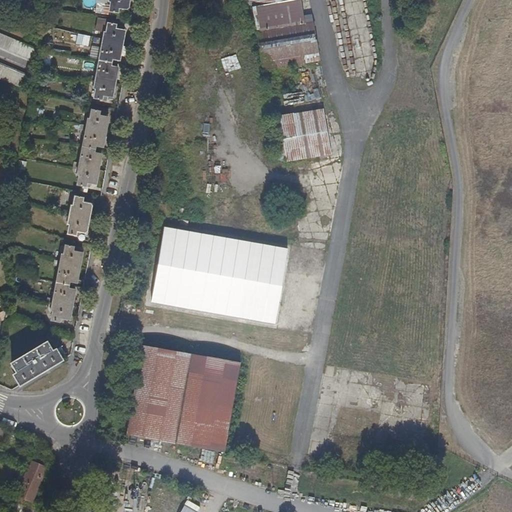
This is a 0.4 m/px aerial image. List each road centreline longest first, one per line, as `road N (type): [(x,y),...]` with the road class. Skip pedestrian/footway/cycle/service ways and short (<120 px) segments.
road 1 (residential): [(161,0),(99,324)]
road 2 (unclassified): [(315,361),(99,324)]
